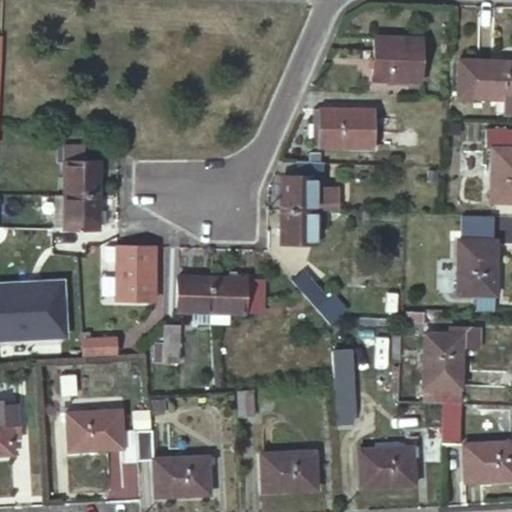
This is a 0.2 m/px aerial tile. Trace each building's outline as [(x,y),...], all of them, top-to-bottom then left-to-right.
[(376,36),(375,78),(422,80),(424,37),(376,36)] [(511,59),(460,57),(458,95),(502,97),(501,112),(511,112),(511,59)] [(305,145),(376,147),(376,109),(311,107),(310,122),(305,122),(305,145)] [(411,119),(411,138),(442,140),(443,120),(411,119)] [(494,147),(492,201),(511,201),(511,128),(487,127),(486,147),(494,147)] [(63,160),(63,193),(96,193),(96,160),(80,159),(81,142),(53,142),(53,160),(63,160)] [(303,151),(303,160),(318,160),(318,151),(303,151)] [(297,176),(282,176),(281,210),(315,211),(335,211),(336,186),(315,185),(315,177),(324,177),(325,160),(318,160),(303,160),(297,160),(297,176)] [(63,193),(53,192),(52,227),(52,244),(80,244),(80,228),(96,228),(96,222),(104,222),(104,207),(96,206),(96,193),(63,193)] [(315,211),(281,210),(280,244),(314,245),(315,211)] [(497,239),(459,238),(458,291),(476,292),(476,310),(495,311),(497,239)] [(153,244),(104,242),(103,258),(115,258),(114,298),(151,299),(153,244)] [(31,275),(48,275),(48,258),(31,258),(31,275)] [(57,258),(48,258),(48,275),(57,275),(57,258)] [(227,275),(211,275),(212,309),(263,307),(263,273),(234,275),(235,269),(226,269),(227,275)] [(290,279),(315,308),(325,299),(300,270),(290,279)] [(211,275),(177,276),(177,310),(195,310),(212,309),(211,275)] [(66,278),(0,279),(0,338),(67,337),(66,278)] [(212,309),(195,310),(195,321),(213,321),(212,309)] [(163,328),(163,342),(165,367),(178,365),(176,326),(163,328)] [(452,327),(452,333),(464,333),(463,346),(481,347),(482,328),(452,327)] [(463,346),(464,333),(452,333),(427,332),(424,402),(445,403),(461,403),(463,346)] [(89,354),(116,352),(116,335),(88,335),(89,354)] [(147,350),(148,367),(165,367),(163,342),(147,343),(147,350)] [(335,380),(338,422),(354,422),(351,379),(335,380)] [(238,388),(240,416),(256,414),(255,387),(238,388)] [(0,453),(13,453),(12,426),(18,426),(17,404),(4,405),(4,401),(0,401),(0,453)] [(460,444),(461,403),(445,403),(444,444),(460,444)] [(70,421),(71,450),(125,446),(122,408),(62,412),(63,421),(70,421)] [(135,428),(151,427),(151,413),(134,415),(135,428)] [(137,430),(138,459),(154,458),(156,495),(210,492),(207,454),(155,456),(154,428),(151,428),(137,430)] [(511,441),(464,444),(467,483),(511,479),(511,441)] [(361,448),(363,486),(416,482),(414,444),(361,448)] [(261,453),(264,490),(317,487),(315,449),(261,453)]
